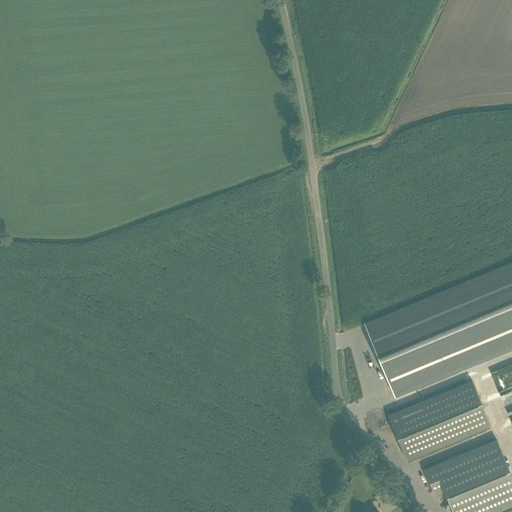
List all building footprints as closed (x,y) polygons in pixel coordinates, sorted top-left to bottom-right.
[(511,261),(364,323),(395,398),(511,349),(511,261)] [(498,374),(503,388),(511,384),(506,370),(498,374)] [(395,433),(406,461),(491,426),(472,381),(464,384),(388,416),(395,433)] [(435,496),(444,492),(502,468),(491,443),(424,470),(435,496)] [(452,511),(485,511),(511,501),(511,494),(502,471),(455,491),(445,495),(452,511)]
